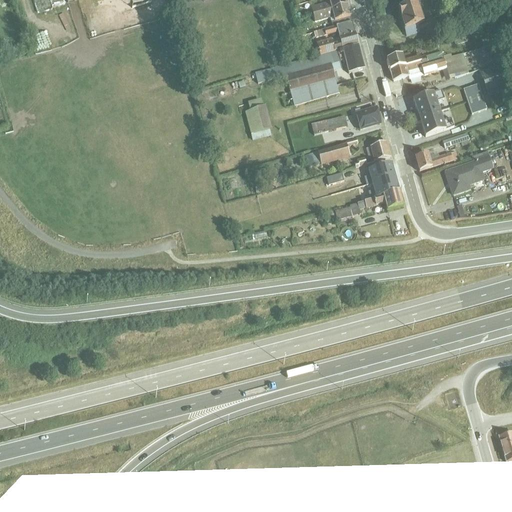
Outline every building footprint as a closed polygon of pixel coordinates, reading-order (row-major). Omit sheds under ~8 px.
[(150,0),(65,0),(67,4),(81,0),(129,0),(132,8),(152,2),(150,0)] [(313,17),(347,7),(344,0),(328,0),(329,4),(311,9),(311,11),(308,12),(310,18),(313,17)] [(417,4),(398,11),(406,38),(425,32),(428,41),(448,34),(448,32),(456,29),(459,27),(455,14),(450,16),(450,15),(444,17),(444,16),(423,22),(417,4)] [(347,7),(313,17),(315,24),(330,20),(333,29),(351,24),(350,18),(347,7)] [(88,17),(94,35),(113,28),(106,11),(88,17)] [(351,24),(333,29),(313,34),(315,40),(325,37),(326,38),(337,35),(338,39),(332,41),(331,40),(316,44),(320,57),(358,46),(351,24)] [(466,35),(453,39),(455,47),(468,42),(466,35)] [(490,47),(499,44),(498,40),(490,43),(489,38),(481,41),(482,45),(480,45),(481,49),(490,47)] [(282,67),(255,74),(257,86),(285,78),(294,108),(339,95),(333,74),(346,70),(348,75),(364,71),(358,48),(282,67)] [(280,52),(272,54),(274,61),(282,59),(280,52)] [(422,67),(452,58),(451,56),(443,58),(442,53),(418,60),(416,55),(411,57),(410,55),(387,61),(390,72),(421,63),(422,67)] [(501,54),(494,56),(496,65),(504,63),(501,54)] [(421,63),(390,72),(393,83),(410,78),(408,73),(421,69),(423,78),(443,72),(446,81),(469,74),(463,55),(452,58),(422,67),(421,63)] [(502,65),(479,72),(487,98),(511,90),(502,65)] [(408,73),(410,78),(411,82),(423,78),(421,69),(408,73)] [(478,86),(463,91),(472,116),(487,111),(478,86)] [(441,92),(413,101),(418,115),(413,117),(416,125),(420,124),(425,138),(453,128),(450,120),(443,122),(436,103),(444,100),(441,92)] [(250,112),(245,113),(252,143),(271,137),(270,132),(272,131),(265,107),(263,108),(261,100),(247,104),(250,112)] [(360,110),(354,111),(355,114),(354,115),(359,131),(380,125),(376,110),(361,114),(360,110)] [(345,117),(311,126),(314,137),(347,128),(345,117)] [(467,135),(442,143),(445,150),(461,145),(462,148),(469,146),(468,142),(469,142),(467,135)] [(346,145),(304,157),(307,169),(320,165),(321,167),(350,159),(347,148),(358,145),(356,140),(345,143),(346,145)] [(386,144),(366,150),(368,159),(372,158),(374,164),(390,159),(386,144)] [(428,155),(415,159),(419,173),(458,160),(456,153),(439,158),(437,152),(428,155)] [(474,164),(445,174),(453,197),(469,191),(468,187),(483,182),(481,175),(494,171),(487,154),(472,159),(474,164)] [(358,164),(354,165),(355,169),(367,166),(365,159),(357,161),(358,164)] [(372,186),(394,179),(393,175),(394,174),(391,165),(368,172),(370,177),(364,179),(366,187),(372,186)] [(328,177),(330,185),(346,181),(344,173),(328,177)] [(394,179),(372,186),(374,192),(368,193),(370,201),(399,193),(396,183),(396,184),(394,179)] [(365,203),(366,210),(385,206),(386,212),(403,207),(399,193),(370,201),(365,203)] [(455,197),(457,203),(466,201),(464,194),(455,197)] [(358,205),(360,211),(366,210),(365,203),(358,205)] [(360,211),(358,205),(349,207),(350,209),(335,213),(338,224),(353,220),(352,218),(361,216),(360,211)] [(511,434),(499,439),(506,464),(511,462),(511,434)]
